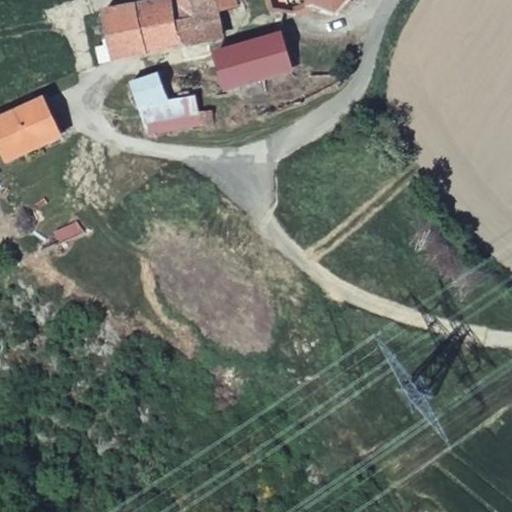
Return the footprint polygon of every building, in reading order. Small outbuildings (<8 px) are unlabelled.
[(156,0),(105,12),(116,57),(224,34),(220,10),(248,4),(246,0),(156,0)] [(313,0),(316,7),(339,12),(349,0),(313,0)] [(226,87),(290,70),(280,34),(216,54),(226,87)] [(151,133),(214,122),(210,108),(201,111),(195,92),(172,97),(161,71),(132,80),(151,133)] [(50,95),(0,117),(0,130),(13,158),(56,139),(54,133),(65,128),(50,95)]
